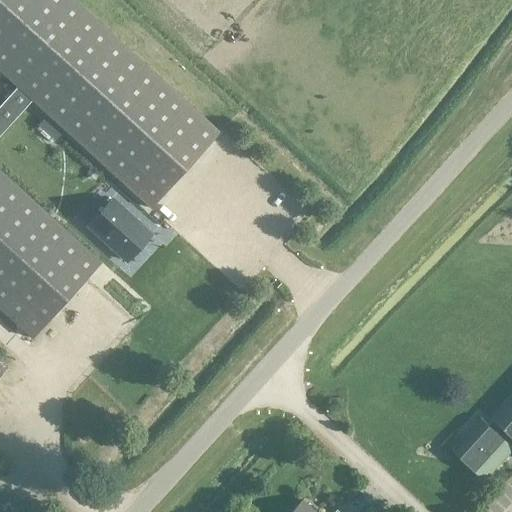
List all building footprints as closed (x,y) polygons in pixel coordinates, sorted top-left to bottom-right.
[(0,171),(0,134),(11,122),(31,100),(150,208),(219,132),(72,0),(0,0),(0,71),(16,87),(0,105),(0,309),(32,339),(101,263),(0,171)] [(58,141),(40,125),(35,130),(53,146),(58,141)] [(87,226),(126,261),(162,222),(123,187),(87,226)] [(484,227),(474,245),(488,253),(498,235),(484,227)] [(29,374),(19,377),(28,404),(39,400),(29,374)] [(511,398),(488,425),(482,420),(454,451),(485,479),(511,449),(511,398)] [(336,511),(313,511),(301,501),(291,511),(336,511)]
